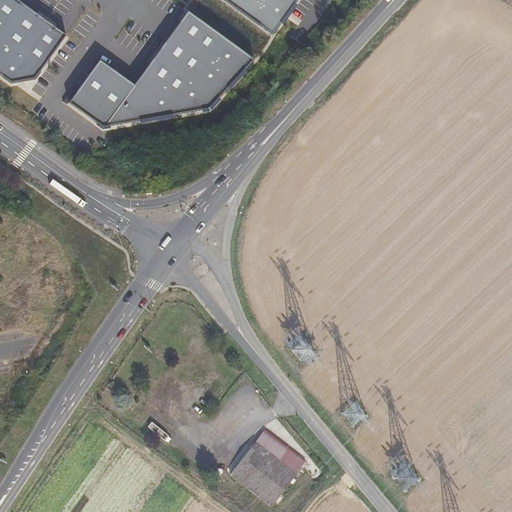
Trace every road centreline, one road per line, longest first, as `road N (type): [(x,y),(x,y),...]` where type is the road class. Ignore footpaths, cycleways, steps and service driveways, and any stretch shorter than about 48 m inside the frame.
road 1 (primary): [(0,501),(170,247)]
road 2 (unclassified): [(235,322),(390,511)]
road 3 (primary): [(233,171),(393,0)]
road 4 (primary): [(235,322),(226,254),(233,171)]
road 5 (primary): [(233,171),(203,190),(147,204),(96,201)]
